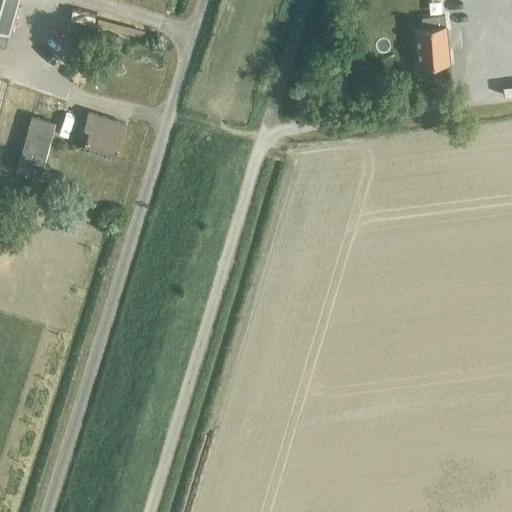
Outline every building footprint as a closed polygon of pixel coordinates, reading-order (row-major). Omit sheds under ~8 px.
[(0,0),(0,45),(4,47),(9,31),(8,31),(16,0),(0,0)] [(413,29),(417,66),(446,63),(441,14),(420,16),(421,28),(413,29)] [(6,53),(4,72),(13,73),(16,54),(6,53)] [(83,149),(114,159),(125,123),(88,111),(84,125),(81,124),(78,135),(86,138),(83,149)] [(31,115),(16,171),(39,177),(55,121),(31,115)]
